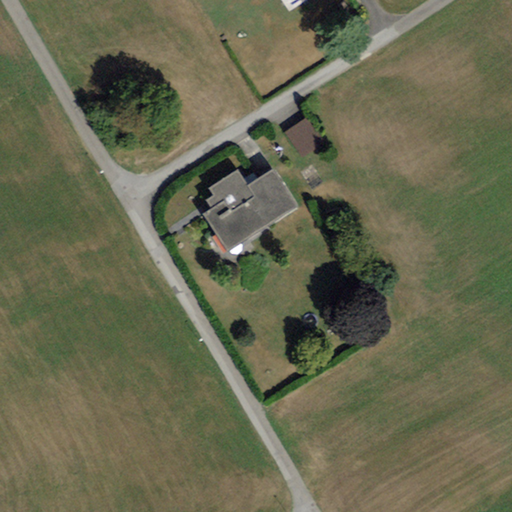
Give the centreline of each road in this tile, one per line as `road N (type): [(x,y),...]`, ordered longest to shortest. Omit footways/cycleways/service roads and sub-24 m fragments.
road 1 (track): [(318,511),(8,0)]
road 2 (track): [(439,0),(126,198)]
